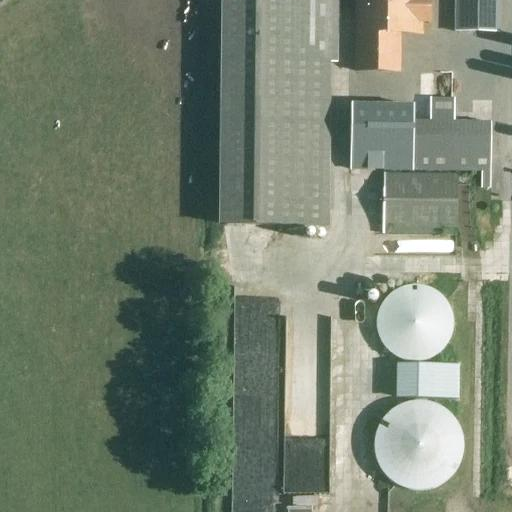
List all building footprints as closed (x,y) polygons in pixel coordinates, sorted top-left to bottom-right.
[(336,65),(336,0),(224,0),(222,228),(327,229),(329,65),(336,65)] [(356,0),(355,73),(398,73),(399,35),(422,35),(422,24),(429,24),(429,0),(356,0)] [(487,0),(457,0),(457,38),(487,39),(487,0)] [(490,123),(454,123),(454,98),(429,99),(429,122),(414,122),(414,108),(351,107),(350,169),(489,172),(490,123)] [(456,178),(376,177),(375,228),(455,229),(456,178)] [(436,293),(426,289),(415,287),(405,288),(394,292),(386,299),(380,307),(376,318),(376,329),(378,339),(384,348),(392,356),(401,361),(412,363),(423,362),(433,358),(441,351),(448,342),(451,332),(452,321),(449,310),(444,301),(436,293)] [(373,443),(373,447),(373,451),(373,455),(374,459),(375,462),(377,466),(379,469),(381,473),(383,476),(386,479),(389,481),(392,484),(395,486),(399,488),(402,489),(406,490),(410,491),(414,492),(418,492),(421,492),(425,491),(429,490),(433,489),(437,488),(440,486),(443,484),(446,481),(449,479),(452,476),(454,473),(457,469),(458,466),(460,462),(461,459),(462,455),(462,451),(463,447),(462,443),(462,439),(461,435),(460,432),(458,428),(456,425),(454,421),(452,418),(449,415),(446,413),(443,410),(440,408),(437,406),(433,405),(429,404),(425,403),(421,402),(418,402),(414,402),(410,403),(406,404),(402,405),(399,406),(395,408),(392,410),(389,413),(386,415),(383,418),(381,421),(379,425),(377,428),(375,432),(374,435),(373,439),(373,443)] [(288,486),(328,486),(329,418),(289,418),(288,486)] [(275,511),(274,492),(237,494),(237,511),(275,511)]
